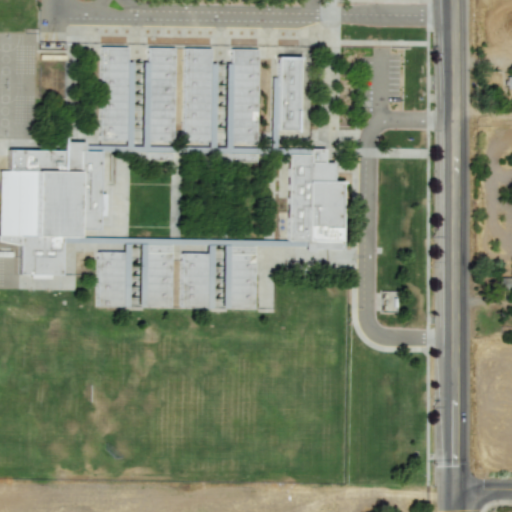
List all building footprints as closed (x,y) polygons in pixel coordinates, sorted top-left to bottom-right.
[(95,48),(121,49),(121,142),(95,142),(95,48)] [(143,49),(169,49),(169,143),(143,143),(143,49)] [(179,49),(205,50),(205,143),(179,143),(179,49)] [(227,49),(254,50),(253,143),(226,143),(227,49)] [(273,58),(294,58),(294,130),(272,130),(273,58)] [(95,151),(94,240),(59,240),(59,276),(13,275),(13,247),(0,244),(0,172),(3,172),(3,150),(56,151),(56,139),(79,139),(79,151),(95,151)] [(285,154),(285,245),(302,245),(302,249),(340,249),(340,181),(330,181),(330,162),(321,162),(321,149),(306,149),(306,154),(285,154)] [(141,246),(167,246),(167,308),(140,307),(141,246)] [(219,247),(250,247),(249,310),(218,310),(219,247)] [(93,253),(118,253),(118,308),(92,307),(93,253)] [(177,255),(202,255),(201,308),(176,308),(177,255)] [(511,277),(499,278),(499,289),(511,288),(511,277)]
